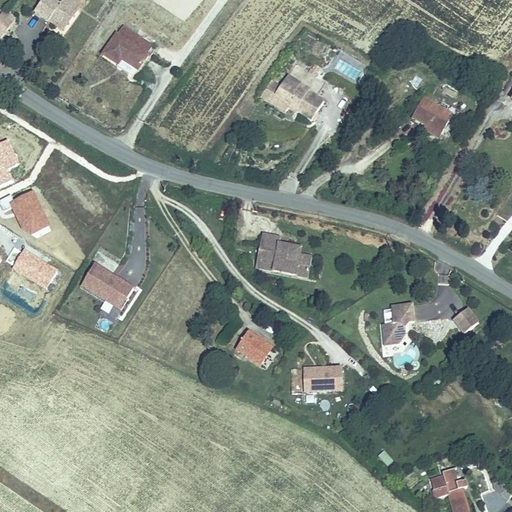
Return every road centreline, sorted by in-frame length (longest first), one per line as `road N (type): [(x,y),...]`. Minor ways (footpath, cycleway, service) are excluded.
road 1 (tertiary): [(511,292),(400,226),(131,154),(0,75)]
road 2 (unknown): [(131,154),(178,76),(239,0)]
